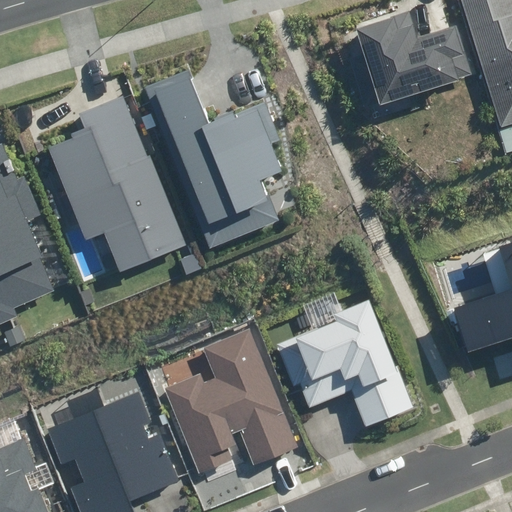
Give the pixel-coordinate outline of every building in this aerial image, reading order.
[(511,0),(459,0),(502,127),(511,123),(511,0)] [(354,29),(378,105),(472,76),(456,25),(417,37),(409,12),(354,29)] [(146,87),(210,249),(279,222),(263,181),(282,173),(270,144),(279,141),(264,102),(209,124),(188,70),(146,87)] [(195,252),(132,84),(69,107),(78,132),(52,142),(92,245),(109,239),(125,279),(195,252)] [(0,323),(17,317),(14,308),(54,291),(25,220),(39,214),(24,177),(17,180),(2,144),(0,144),(0,323)] [(469,353),(511,340),(511,243),(483,252),(495,295),(456,306),(469,353)] [(300,383),(309,407),(351,390),(365,426),(412,407),(371,302),(335,316),(337,321),(277,345),(293,386),(300,383)] [(164,388),(198,474),(234,459),(229,446),(235,444),(231,434),(240,430),(254,464),(297,447),(249,328),(204,345),(217,376),(204,381),(201,373),(164,388)] [(70,488),(79,511),(133,511),(130,501),(179,482),(160,435),(147,440),(142,427),(152,423),(140,392),(47,429),(61,464),(75,459),(85,482),(70,488)] [(0,511),(48,511),(40,490),(32,493),(25,474),(36,470),(24,440),(0,449),(0,511)]
